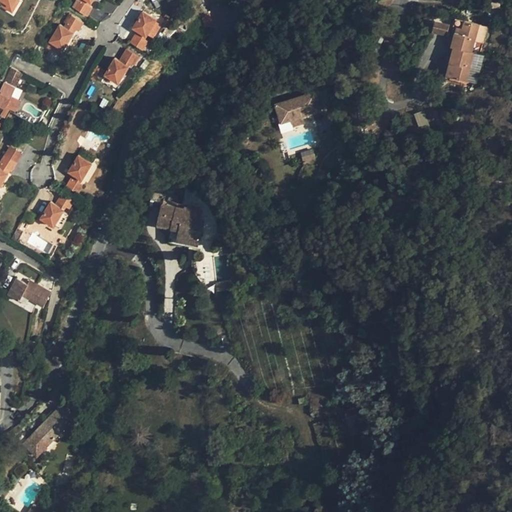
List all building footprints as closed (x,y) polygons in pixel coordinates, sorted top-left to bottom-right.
[(0,0),(2,2),(1,5),(13,10),(19,0),(0,0)] [(77,10),(84,14),(88,4),(82,1),(77,10)] [(88,4),(84,14),(88,17),(93,8),(90,6),(88,4)] [(140,30),(148,35),(158,18),(144,11),(135,26),(140,30)] [(203,28),(208,33),(214,27),(209,13),(202,17),(203,28)] [(78,28),(81,20),(72,14),(67,22),(78,28)] [(158,18),(148,35),(154,38),(163,21),(158,18)] [(437,19),(433,31),(447,35),(450,23),(437,19)] [(473,54),(481,26),(460,19),(451,48),(455,49),(473,54)] [(75,33),(77,31),(78,28),(67,22),(63,27),(73,33),(75,33)] [(63,47),(73,33),(63,27),(60,24),(51,38),(63,47)] [(146,39),(148,35),(140,30),(137,34),(146,39)] [(149,41),(146,39),(137,34),(133,42),(144,49),(149,41)] [(63,47),(51,38),(46,45),(59,53),(63,47)] [(123,57),(131,61),(134,63),(139,56),(127,49),(123,57)] [(473,54),(455,49),(447,78),(468,85),(478,56),(473,54)] [(120,61),(128,65),(131,61),(123,57),(120,61)] [(130,66),(128,65),(120,61),(116,59),(107,74),(119,81),(130,66)] [(24,74),(11,68),(6,79),(18,86),(24,74)] [(18,86),(6,79),(1,90),(13,95),(14,93),(18,86)] [(0,91),(0,102),(7,106),(9,103),(13,95),(1,90),(0,91)] [(13,95),(9,103),(20,108),(25,98),(14,93),(13,95)] [(316,97),(275,102),(278,123),(288,121),(302,119),(319,117),(316,97)] [(423,111),(414,114),(419,127),(428,124),(423,111)] [(69,170),(74,173),(84,179),(93,163),(78,154),(69,170)] [(7,155),(2,165),(11,170),(14,168),(17,160),(7,155)] [(0,184),(9,173),(0,168),(0,167),(0,184)] [(84,179),(74,173),(72,178),(81,183),(84,179)] [(81,183),(72,178),(67,185),(79,192),(84,185),(81,183)] [(62,193),(56,202),(66,208),(69,209),(75,200),(62,193)] [(54,206),(64,211),(66,208),(56,202),(54,206)] [(41,219),(55,226),(64,211),(54,206),(50,203),(41,219)] [(198,247),(201,234),(192,231),(194,221),(199,223),(202,214),(163,203),(157,222),(171,226),(180,229),(176,241),(198,247)] [(64,211),(55,226),(59,229),(68,213),(64,211)] [(201,234),(204,224),(199,223),(194,221),(192,231),(201,234)] [(176,241),(180,229),(171,226),(168,239),(176,241)] [(164,268),(174,269),(175,261),(165,260),(164,268)] [(17,275),(8,294),(25,303),(29,297),(46,306),(54,289),(32,277),(29,281),(17,275)] [(228,293),(227,285),(215,286),(215,294),(228,293)] [(29,439),(42,451),(68,424),(55,412),(29,439)] [(346,416),(344,431),(358,434),(361,434),(362,419),(346,416)] [(358,434),(344,431),(341,453),(355,454),(358,434)] [(37,457),(42,451),(29,439),(24,444),(37,457)]
